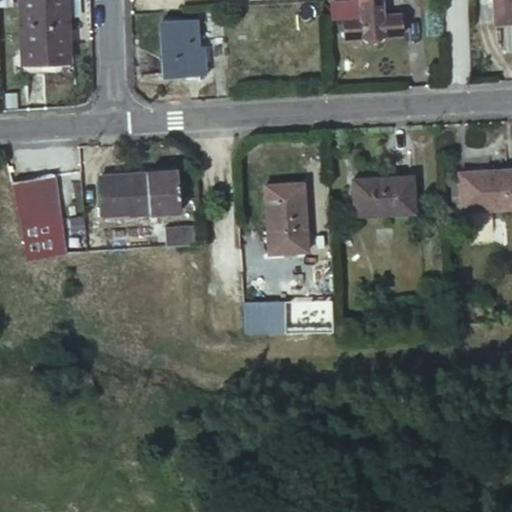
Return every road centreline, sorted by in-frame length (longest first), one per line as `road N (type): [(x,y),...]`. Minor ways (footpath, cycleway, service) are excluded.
road 1 (residential): [(511,98),(111,121)]
road 2 (residential): [(111,121),(108,0)]
